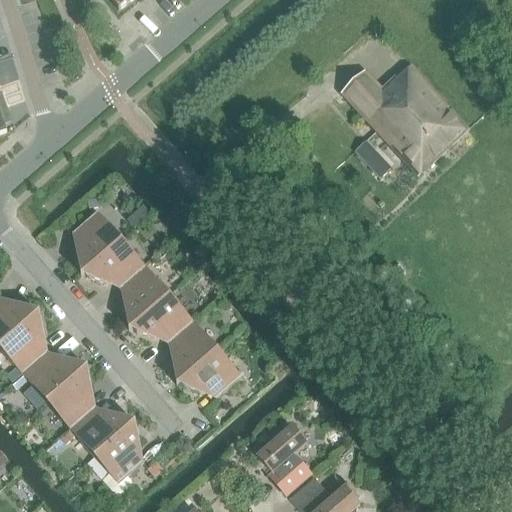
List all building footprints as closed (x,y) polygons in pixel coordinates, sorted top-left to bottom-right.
[(134,0),(110,0),(119,12),(134,0)] [(412,68),(412,69),(385,94),(366,73),(356,82),(341,95),(356,111),(418,178),(469,132),(412,68)] [(7,108),(0,110),(0,135),(7,133),(3,121),(10,118),(7,108)] [(363,162),(374,152),(366,144),(355,153),(363,162)] [(99,199),(87,201),(89,210),(100,208),(99,199)] [(81,276),(82,277),(122,241),(98,214),(79,230),(88,241),(76,251),(80,269),(84,274),(81,276)] [(118,276),(127,286),(146,269),(122,241),(82,277),(85,275),(89,279),(107,286),(118,276)] [(129,332),(170,296),(146,269),(127,286),(136,296),(124,306),(128,324),(132,329),(129,332)] [(166,330),(175,341),(194,324),(170,296),(129,332),(130,332),(132,330),(136,335),(154,341),(166,330)] [(0,347),(39,314),(39,313),(36,316),(32,311),(14,305),(2,315),(0,312),(0,347)] [(0,347),(0,350),(23,377),(42,360),(33,350),(45,340),(41,322),(37,317),(40,314),(39,314),(0,347)] [(177,386),(177,387),(218,351),(194,324),(175,341),(183,351),(172,361),(176,379),(180,384),(177,386)] [(218,351),(177,387),(178,387),(180,385),(185,389),(202,395),(214,385),(223,396),(242,379),(218,351)] [(23,377),(46,404),(87,369),(87,368),(84,371),(80,366),(62,360),(50,370),(42,360),(23,377)] [(46,404),(71,432),(89,415),(81,405),(92,395),(89,376),(85,372),(87,369),(46,404)] [(277,382),(271,374),(261,383),(267,391),(277,382)] [(71,432),(61,440),(66,446),(76,437),(94,459),(135,424),(134,423),(132,426),(127,421),(110,415),(98,425),(89,415),(71,432)] [(135,424),(94,459),(111,478),(106,482),(115,491),(117,493),(120,495),(123,494),(132,486),(127,480),(138,470),(129,460),(140,450),(136,431),(132,427),(135,424)] [(294,431),(291,428),(288,431),(283,430),(282,436),(257,458),(272,475),(269,478),(287,499),(312,477),(295,457),(307,446),(299,438),(300,432),(294,431)] [(227,461),(218,469),(230,483),(239,475),(227,461)] [(156,464),(147,472),(154,479),(163,471),(156,464)] [(314,480),(289,502),(298,511),(356,511),(357,509),(360,507),(357,504),(358,498),(352,497),(344,489),(332,500),(314,480)]
